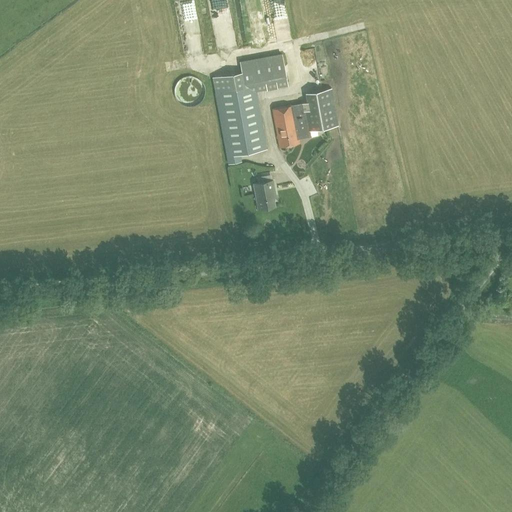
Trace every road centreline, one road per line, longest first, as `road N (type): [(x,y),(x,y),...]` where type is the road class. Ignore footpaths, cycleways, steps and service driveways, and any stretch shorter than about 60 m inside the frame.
road 1 (unclassified): [(0,294),(511,233)]
road 2 (unclassified): [(304,511),(511,239)]
